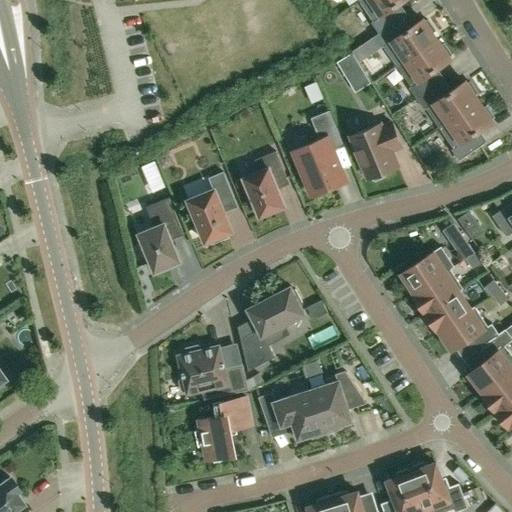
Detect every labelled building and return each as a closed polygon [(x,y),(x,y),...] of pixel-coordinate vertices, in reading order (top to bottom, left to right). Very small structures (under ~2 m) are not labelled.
[(361,0),(374,19),(372,20),(380,31),(398,19),(401,17),(394,6),(402,0),(361,0)] [(384,44),(398,65),(438,38),(433,31),(436,29),(429,18),(426,20),(424,17),(405,30),(398,19),(380,31),(375,35),(382,45),(384,44)] [(442,44),(438,38),(398,65),(412,84),(410,85),(418,97),(439,82),(431,71),(451,58),(449,55),(452,53),(445,42),(442,44)] [(350,55),(336,63),(341,72),(355,64),(350,55)] [(441,127),(480,100),(475,93),(478,91),(471,80),(468,82),(466,79),(446,93),(439,82),(418,97),(425,107),(427,106),(441,127)] [(484,106),(480,100),(441,127),(454,147),(452,148),(459,159),(481,144),(474,134),(493,120),(491,117),(494,115),(487,104),(484,106)] [(329,109),(311,117),(320,139),(294,150),(313,194),(346,180),(332,147),(343,142),(329,109)] [(392,121),(382,126),(380,123),(351,135),(368,177),(369,177),(375,180),(384,176),(386,170),(398,165),(392,150),(402,145),(392,121)] [(276,182),(287,178),(276,150),(255,159),(260,170),(243,177),(259,215),(285,205),(276,182)] [(235,199),(223,171),(209,177),(214,189),(188,199),(205,241),(211,239),(212,243),(229,237),(227,232),(232,230),(221,204),(235,199)] [(171,238),(182,234),(167,197),(147,206),(155,226),(139,233),(155,271),(180,261),(171,238)] [(511,230),(511,201),(492,215),(506,235),(511,230)] [(475,251),(461,231),(451,238),(465,258),(466,257),(474,252),(475,251)] [(415,291),(451,268),(455,265),(442,244),(402,271),(415,291)] [(474,252),(466,257),(473,268),(481,262),(474,252)] [(425,311),(459,289),(463,287),(451,268),(415,291),(416,293),(414,294),(425,311)] [(485,285),(493,294),(501,289),(493,279),(485,285)] [(300,305),(303,303),(295,288),(292,290),(291,286),(248,308),(259,329),(240,338),(248,370),(275,356),(263,334),(304,313),(300,305)] [(471,308),(471,307),(459,289),(425,311),(436,328),(438,326),(440,329),(471,308)] [(509,298),(501,289),(493,294),(500,304),(509,298)] [(471,308),(440,329),(452,348),(473,335),(479,345),(499,332),(492,322),(488,325),(475,305),(471,307),(471,308)] [(479,345),(488,356),(469,372),(484,391),(511,368),(511,353),(506,345),(511,340),(511,335),(506,328),(499,332),(479,345)] [(225,367),(220,345),(202,349),(201,346),(198,345),(187,347),(185,350),(186,352),(178,354),(183,377),(181,377),(179,380),(181,388),(183,390),(186,390),(187,394),(202,390),(204,399),(248,389),(242,363),(225,367)] [(511,368),(484,391),(485,392),(483,394),(496,410),(511,397),(511,368)] [(312,388),(327,433),(341,428),(340,424),(352,420),(348,409),(349,408),(349,407),(348,407),(347,405),(354,402),(355,405),(354,405),(355,406),(367,402),(346,370),(335,373),(338,380),(312,388)] [(312,438),(327,433),(312,388),(276,400),(273,391),(259,396),(267,423),(280,418),(282,424),(293,420),(299,438),(311,434),(312,438)] [(228,454),(235,453),(230,429),(251,425),(246,396),(213,402),(216,416),(199,419),(201,429),(195,430),(198,445),(206,444),(209,457),(207,457),(207,458),(213,457),(214,461),(229,458),(228,454)] [(511,425),(511,424),(511,397),(496,410),(508,425),(510,424),(511,425)] [(425,461),(410,466),(427,511),(443,511),(453,508),(455,511),(468,506),(459,482),(446,487),(436,462),(426,465),(425,461)] [(427,511),(410,466),(395,472),(396,477),(387,480),(396,503),(383,508),(384,511),(427,511)] [(461,477),(468,496),(477,492),(471,474),(461,477)] [(0,511),(9,511),(23,503),(15,491),(18,489),(9,476),(0,482),(0,511)] [(347,489),(332,494),(337,511),(379,511),(378,510),(370,511),(364,511),(358,491),(348,494),(347,489)] [(337,511),(332,494),(316,499),(317,503),(308,506),(309,511),(337,511)]
